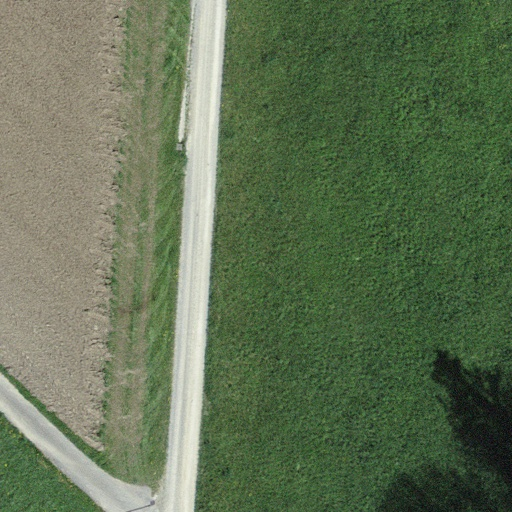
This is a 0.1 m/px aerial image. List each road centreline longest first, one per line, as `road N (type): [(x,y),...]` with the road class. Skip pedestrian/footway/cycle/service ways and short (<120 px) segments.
road 1 (track): [(207,0),(176,511)]
road 2 (track): [(0,393),(95,482),(148,511)]
